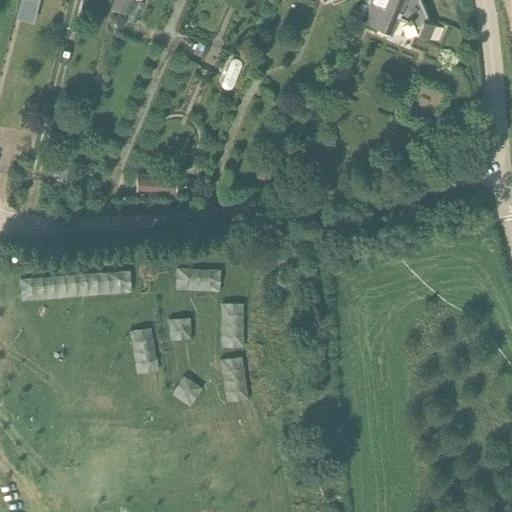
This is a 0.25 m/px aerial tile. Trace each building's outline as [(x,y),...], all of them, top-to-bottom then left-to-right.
[(22,0),(18,16),(36,21),(40,0),(22,0)] [(130,0),(112,0),(110,8),(125,14),(130,0)] [(373,0),(370,8),(366,17),(364,22),(389,32),(394,19),(407,24),(411,21),(417,34),(417,35),(438,44),(444,29),(429,23),(419,0),(373,0)] [(357,14),(366,17),(369,7),(361,4),(357,14)] [(271,166),(256,166),(256,182),(272,181),(271,166)] [(176,177),(137,174),(135,194),(175,197),(176,177)]
